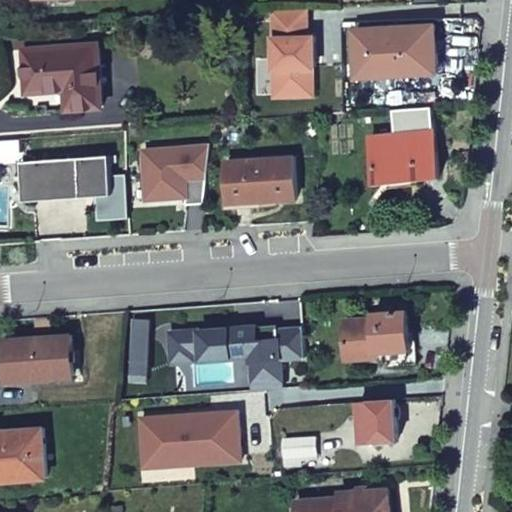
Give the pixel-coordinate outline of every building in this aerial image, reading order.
[(436,25),(356,30),(358,76),(438,71),(436,25)] [(100,44),(26,50),(29,91),(69,88),(70,107),(103,105),(100,44)] [(405,126),(406,134),(415,133),(415,125),(405,126)] [(370,137),(375,179),(402,176),(402,181),(440,177),(434,131),(415,133),(406,134),(370,137)] [(111,155),(30,161),(33,193),(114,186),(111,155)] [(295,157),(228,163),(231,202),(298,197),(295,157)] [(346,320),(349,359),(379,356),(380,366),(419,363),(417,347),(412,347),(410,310),(376,312),(376,318),(346,320)] [(150,320),(134,319),(131,373),(147,374),(150,320)] [(277,324),(256,326),(257,340),(277,339),(277,331),(277,324)] [(305,358),(303,328),(277,331),(277,339),(257,340),(256,326),(175,332),(176,337),(170,337),(172,361),(194,359),(193,352),(203,351),(203,345),(230,343),(231,356),(252,355),(252,362),(258,361),(260,390),(283,389),(281,360),(305,358)] [(73,334),(5,339),(9,380),(76,375),(73,334)] [(230,343),(203,345),(203,351),(204,359),(231,356),(230,343)] [(397,400),(361,402),(365,441),(400,439),(397,400)] [(245,410),(142,416),(146,469),(250,463),(245,410)] [(0,430),(0,479),(48,476),(44,428),(0,430)] [(318,455),(318,438),(285,438),(286,466),(302,466),(302,456),(318,455)] [(390,511),(389,489),(340,492),(341,497),(296,500),(296,511),(390,511)]
